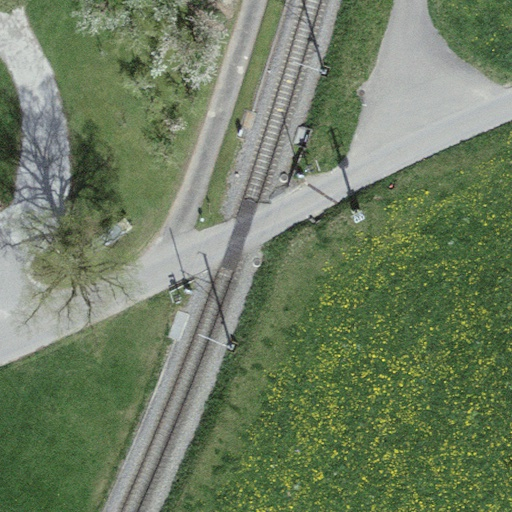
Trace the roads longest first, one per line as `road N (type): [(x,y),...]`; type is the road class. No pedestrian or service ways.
road 1 (residential): [(511,104),(0,344)]
road 2 (track): [(386,159),(412,0)]
